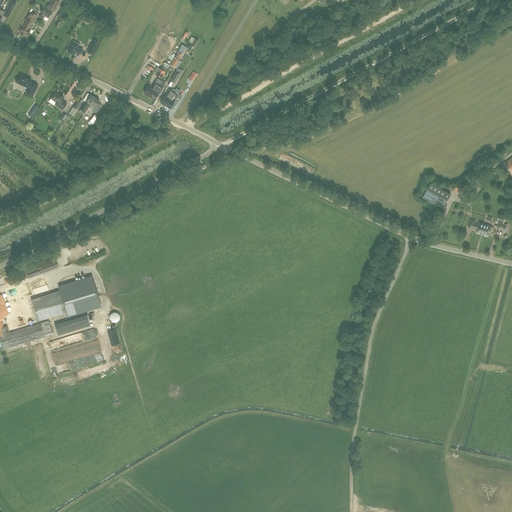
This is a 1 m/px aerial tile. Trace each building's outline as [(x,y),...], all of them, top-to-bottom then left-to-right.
[(55,0),(51,0),(45,11),(51,15),(59,2),(55,0)] [(10,13),(16,3),(11,1),(8,6),(5,10),(9,13),(10,13)] [(33,8),(31,12),(20,33),(25,36),(25,35),(27,36),(31,29),(29,28),(32,23),(32,24),(37,15),(39,11),(33,8)] [(72,43),(68,51),(74,54),(76,52),(77,52),(77,53),(80,55),(82,50),(78,47),(78,46),(79,43),(73,40),(72,43)] [(98,42),(93,40),(87,52),(92,54),(98,42)] [(179,60),(182,55),(181,54),(185,46),(182,44),(170,64),(169,66),(168,69),(169,70),(171,69),(173,66),(175,67),(179,60)] [(159,68),(155,74),(161,78),(165,72),(167,68),(163,66),(161,69),(159,68)] [(197,74),(193,71),(188,79),(193,82),(197,74)] [(171,80),(175,82),(180,74),(175,72),(171,80)] [(31,79),(21,74),(19,78),(18,78),(17,78),(16,79),(15,80),(15,81),(16,82),(17,83),(19,83),(19,82),(24,84),(23,86),(28,88),(26,92),(33,96),(38,86),(30,81),(31,79)] [(148,86),(144,93),(150,97),(154,90),(155,91),(159,85),(162,80),(158,78),(154,83),(151,88),(148,86)] [(150,97),(150,98),(154,101),(157,96),(158,96),(163,88),(166,83),(162,80),(159,85),(155,91),(154,90),(150,97)] [(174,90),(165,106),(169,108),(172,103),(175,105),(178,100),(175,99),(178,93),(180,90),(176,88),(174,90)] [(161,103),(161,104),(161,105),(163,106),(164,106),(164,105),(165,106),(174,90),(173,89),(171,91),(169,90),(166,95),(161,103)] [(51,98),(49,102),(55,105),(63,110),(66,104),(62,101),(64,98),(59,94),(58,94),(57,92),(56,93),(55,92),(51,98)] [(82,107),(81,109),(86,112),(87,110),(95,97),(91,94),(90,95),(88,94),(84,100),(86,101),(82,107)] [(342,98),(343,102),(344,105),(347,105),(347,106),(351,104),(351,103),(352,103),(350,96),(342,98)] [(78,108),(83,100),(80,97),(74,106),(78,108)] [(86,112),(89,114),(92,110),(96,113),(101,105),(97,102),(99,99),(95,97),(87,110),(86,112)] [(34,103),(26,113),(33,117),(40,107),(34,103)] [(90,119),(89,121),(93,124),(98,116),(95,114),(91,120),(90,119)] [(431,183),(422,199),(442,210),(450,194),(431,183)] [(459,183),(453,188),(457,193),(463,189),(459,183)] [(497,223),(499,223),(497,228),(506,231),(507,225),(503,224),(504,221),(498,219),(497,223)] [(478,224),(474,222),(475,221),(471,220),(469,227),(472,228),(473,228),(477,229),(476,231),(489,235),(491,226),(479,222),(478,224)] [(54,258),(25,269),(28,278),(58,267),(54,258)] [(25,274),(15,277),(4,280),(5,284),(16,281),(26,279),(25,274)] [(59,287),(60,291),(66,311),(68,316),(101,305),(92,276),(59,287)] [(66,311),(60,291),(33,299),(31,300),(32,304),(33,305),(37,320),(66,311)] [(114,311),(110,319),(119,322),(122,314),(114,311)] [(90,314),(56,323),(59,334),(92,325),(90,314)] [(53,334),(49,320),(9,333),(7,326),(3,328),(0,317),(0,340),(3,349),(37,338),(37,339),(53,334)] [(113,345),(121,343),(116,327),(109,329),(113,345)] [(74,335),(52,341),(54,349),(75,344),(74,340),(75,340),(74,335)]
